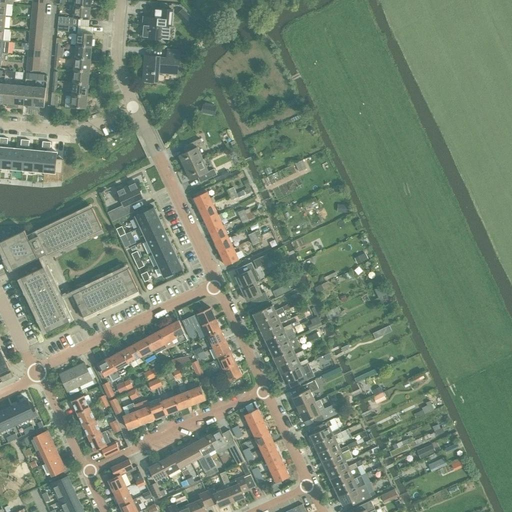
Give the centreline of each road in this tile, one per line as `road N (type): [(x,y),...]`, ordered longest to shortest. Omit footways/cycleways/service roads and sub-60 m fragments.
road 1 (residential): [(37,372),(215,284)]
road 2 (residential): [(86,472),(264,389)]
road 3 (residential): [(215,284),(134,106)]
road 4 (residential): [(134,106),(70,131),(0,124)]
